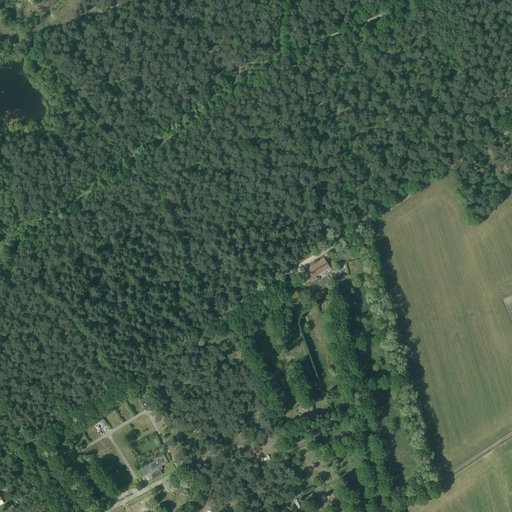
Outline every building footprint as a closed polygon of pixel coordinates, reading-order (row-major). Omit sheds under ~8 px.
[(306,274),(311,282),(317,278),(316,277),(330,268),(324,258),(308,268),(310,271),(306,274)] [(152,388),(160,403),(163,407),(171,403),(160,384),(152,388)] [(301,394),(294,396),(296,402),(304,399),(301,394)] [(304,409),(305,413),(307,412),(308,414),(310,413),(312,417),(310,417),(312,420),(317,418),(316,416),(318,416),(317,413),(315,413),(310,401),(298,405),(300,411),(304,409)] [(95,424),(100,422),(103,427),(107,425),(102,415),(93,420),(95,424)] [(150,473),(151,474),(153,479),(162,474),(160,470),(163,469),(161,466),(168,463),(164,454),(154,459),(155,460),(139,469),(143,476),(150,473)] [(83,486),(95,500),(101,495),(90,481),(83,486)] [(36,511),(27,503),(22,507),(26,511),(36,511)]
